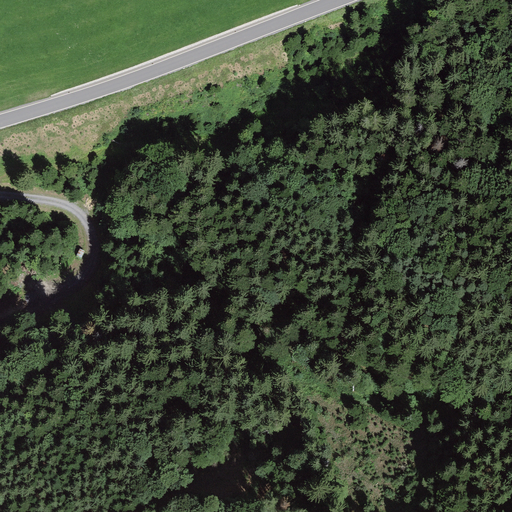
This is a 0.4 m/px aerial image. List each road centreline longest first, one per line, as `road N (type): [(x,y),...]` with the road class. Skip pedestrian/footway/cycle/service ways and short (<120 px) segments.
road 1 (tertiary): [(348,0),(0,122)]
road 2 (track): [(0,196),(68,203),(95,245),(92,267),(56,301),(0,324)]
road 3 (track): [(0,400),(59,364),(70,314),(56,301)]
